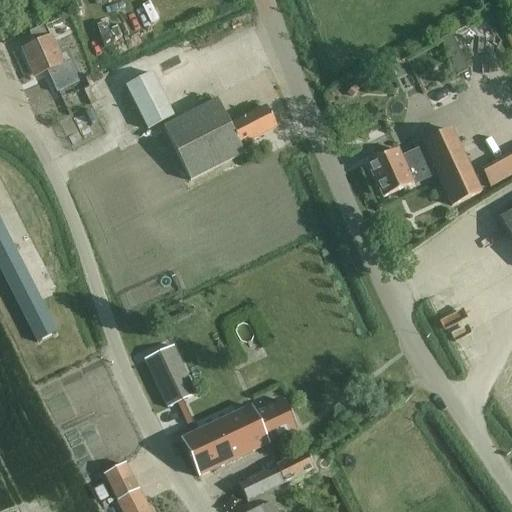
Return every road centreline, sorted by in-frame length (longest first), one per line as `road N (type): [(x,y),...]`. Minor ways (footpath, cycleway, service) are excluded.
road 1 (residential): [(493,464),(428,372),(377,279),(294,99),(261,0)]
road 2 (residential): [(204,511),(147,422),(70,211),(15,105)]
